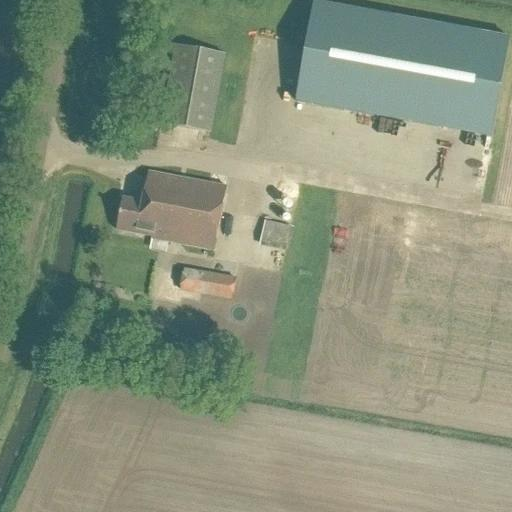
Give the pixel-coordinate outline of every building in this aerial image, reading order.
[(492,140),(510,38),(314,3),(295,104),(492,140)] [(212,133),(226,54),(173,45),(159,123),(212,133)] [(167,238),(166,242),(216,251),(228,187),(148,173),(143,201),(123,198),(117,230),(167,238)] [(259,247),(286,253),(292,227),(265,221),(259,247)] [(177,290),(228,299),(232,279),(180,270),(177,290)] [(207,369),(209,358),(197,356),(195,366),(207,369)]
